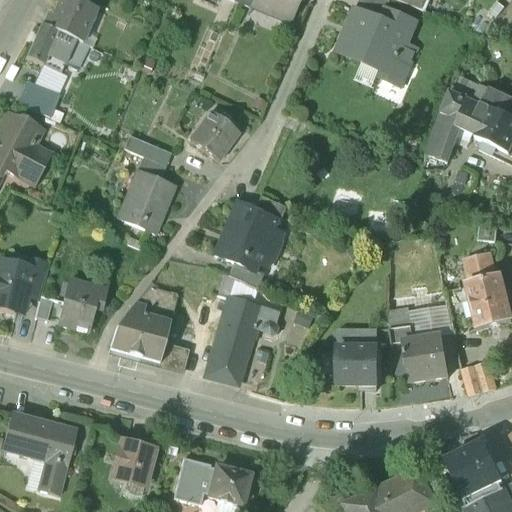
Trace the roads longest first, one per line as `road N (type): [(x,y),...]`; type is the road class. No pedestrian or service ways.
road 1 (residential): [(321,0),(271,119),(109,327),(90,382)]
road 2 (secondary): [(90,382),(329,438),(482,418)]
